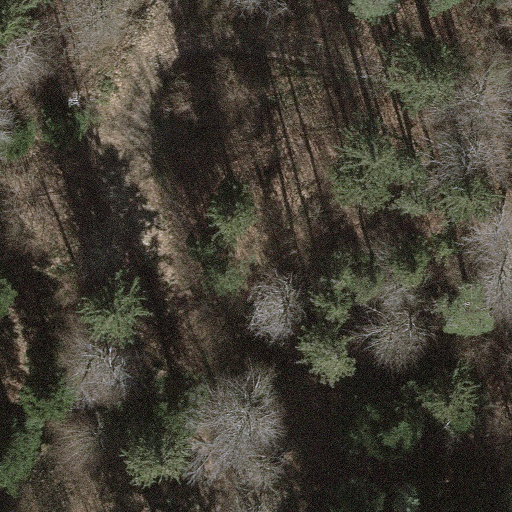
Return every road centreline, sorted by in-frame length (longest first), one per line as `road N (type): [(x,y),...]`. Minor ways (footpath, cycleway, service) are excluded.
road 1 (track): [(212,511),(197,332),(144,165),(150,84),(183,0)]
road 2 (track): [(165,46),(242,46),(511,94)]
